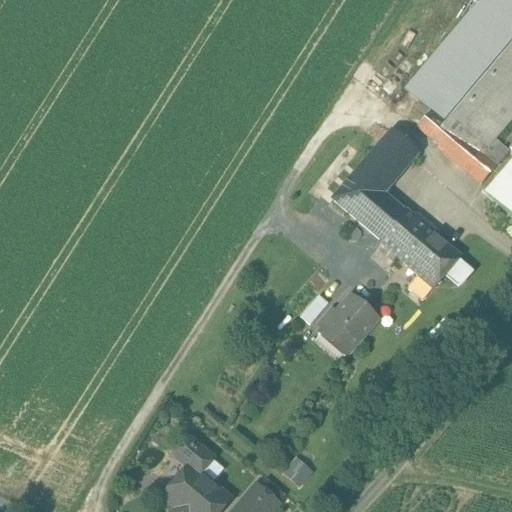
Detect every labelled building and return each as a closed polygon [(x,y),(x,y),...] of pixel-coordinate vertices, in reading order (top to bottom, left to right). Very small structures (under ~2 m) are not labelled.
[(511,0),(482,0),(405,93),(429,113),(415,130),(438,149),(453,132),(481,156),(511,118),(511,0)] [(390,132),(332,201),(382,243),(403,217),(382,200),(419,155),(390,132)] [(481,156),(453,132),(438,149),(438,150),(481,188),(496,169),(481,156)] [(511,217),(511,164),(486,193),(511,217)] [(403,217),(382,243),(410,268),(432,240),(403,217)] [(458,261),(432,240),(410,268),(436,290),(446,278),(458,288),(468,275),(455,265),(458,261)] [(422,301),(433,291),(419,278),(409,288),(422,301)] [(350,297),(337,315),(330,309),(316,327),(322,332),(317,338),(346,362),(379,319),(350,297)] [(317,300),(301,318),(309,325),(325,306),(317,300)] [(193,445),(179,462),(188,469),(163,499),(177,511),(176,511),(220,511),(229,502),(198,476),(211,461),(193,445)] [(296,458),(281,474),(299,489),(313,472),(296,458)] [(256,488),(235,511),(272,511),(277,506),(256,488)]
